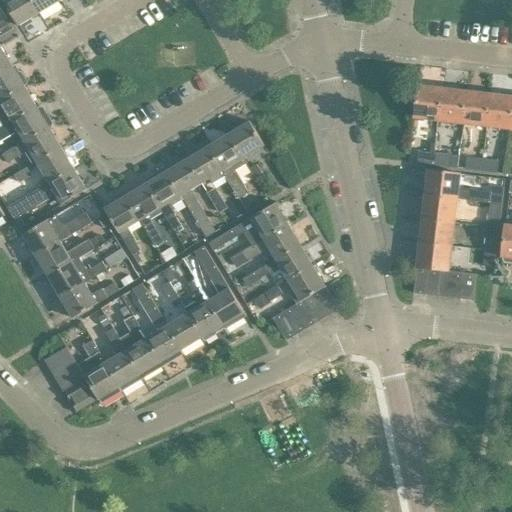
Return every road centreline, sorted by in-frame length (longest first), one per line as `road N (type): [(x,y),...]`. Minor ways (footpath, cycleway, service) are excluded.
road 1 (residential): [(0,375),(60,427),(132,426),(386,321)]
road 2 (residential): [(250,74),(134,144),(100,138),(56,67),(59,40),(128,0)]
road 3 (residential): [(386,321),(319,38)]
road 4 (residential): [(415,511),(386,321)]
road 5 (residential): [(386,321),(511,332)]
